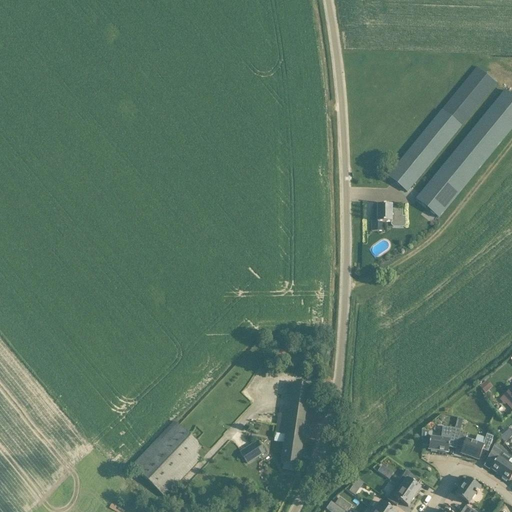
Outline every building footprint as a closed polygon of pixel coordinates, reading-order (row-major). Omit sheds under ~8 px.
[(477,68),(388,177),(407,193),(407,192),(497,83),(477,68)] [(417,199),(416,200),(439,218),(511,128),(511,96),(505,91),(417,199)] [(392,206),(378,206),(378,207),(373,207),(373,218),(372,219),(372,232),(384,232),(384,223),(392,223),(392,218),(402,218),(402,211),(392,210),(392,206)] [(281,465),(283,465),(282,470),(296,472),(297,467),(299,468),(311,387),(293,384),(288,416),(278,415),(275,434),(285,436),(281,465)] [(511,388),(499,399),(504,405),(506,404),(511,411),(511,388)] [(174,422),(132,467),(164,498),(177,484),(201,459),(197,454),(203,448),(181,428),(174,422)] [(456,447),(461,431),(460,431),(454,429),(443,427),(441,439),(430,438),(429,450),(431,451),(431,452),(436,453),(436,451),(448,453),(449,446),(456,447)] [(484,447),(468,440),(462,455),(479,462),(483,452),(489,454),(495,440),(489,437),(484,447)] [(257,441),(251,445),(259,458),(265,453),(257,441)] [(495,463),(491,469),(503,477),(502,479),(506,482),(507,481),(509,482),(511,477),(511,466),(499,458),(503,452),(495,446),(488,458),(495,463)] [(407,472),(397,486),(401,488),(415,498),(421,489),(417,486),(420,481),(410,474),(407,472)] [(469,505),(478,492),(477,491),(479,488),(472,483),(467,480),(456,496),(469,505)] [(390,495),(387,500),(397,506),(400,502),(408,508),(415,498),(401,488),(397,486),(390,495)] [(331,502),(326,510),(329,511),(345,511),(350,505),(338,497),(334,504),(331,502)] [(394,511),(381,502),(374,511),(394,511)]
